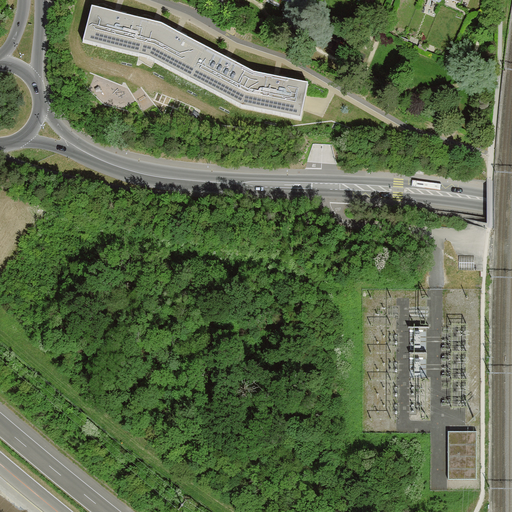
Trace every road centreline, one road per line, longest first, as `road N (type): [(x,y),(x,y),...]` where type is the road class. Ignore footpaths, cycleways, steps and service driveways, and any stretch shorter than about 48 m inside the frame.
road 1 (primary): [(511,203),(158,177),(85,152)]
road 2 (motorway): [(106,511),(0,424)]
